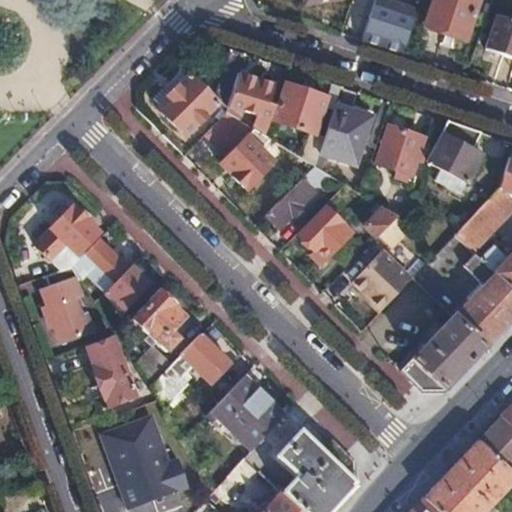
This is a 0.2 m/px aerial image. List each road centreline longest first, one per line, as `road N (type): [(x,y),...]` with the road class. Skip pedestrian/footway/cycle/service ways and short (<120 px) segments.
road 1 (residential): [(414,455),(76,123)]
road 2 (residential): [(197,6),(511,112)]
road 3 (residential): [(70,511),(0,316)]
road 4 (residential): [(76,123),(197,6)]
road 5 (primary): [(511,358),(414,455)]
